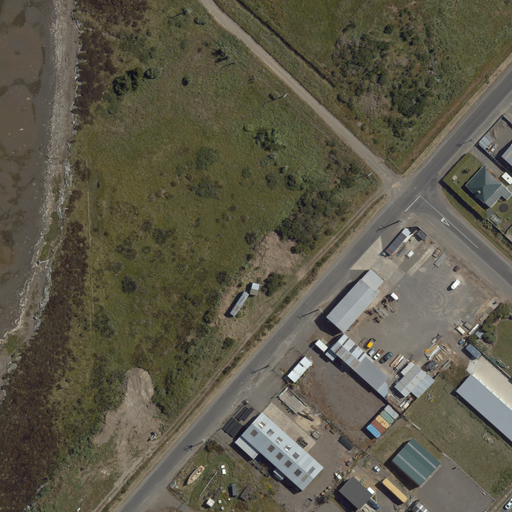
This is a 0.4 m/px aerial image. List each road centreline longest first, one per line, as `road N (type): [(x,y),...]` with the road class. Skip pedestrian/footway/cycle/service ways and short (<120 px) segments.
road 1 (residential): [(130,511),(413,190)]
road 2 (residential): [(207,0),(413,190)]
road 3 (residential): [(413,190),(511,81)]
road 4 (residential): [(413,190),(511,278)]
